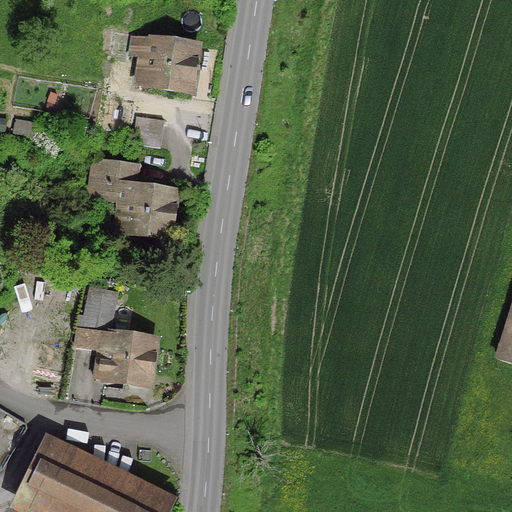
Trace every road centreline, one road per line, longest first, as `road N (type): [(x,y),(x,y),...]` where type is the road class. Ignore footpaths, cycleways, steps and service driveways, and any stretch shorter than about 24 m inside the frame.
road 1 (secondary): [(199,431),(252,0)]
road 2 (residential): [(0,397),(62,416),(199,431)]
